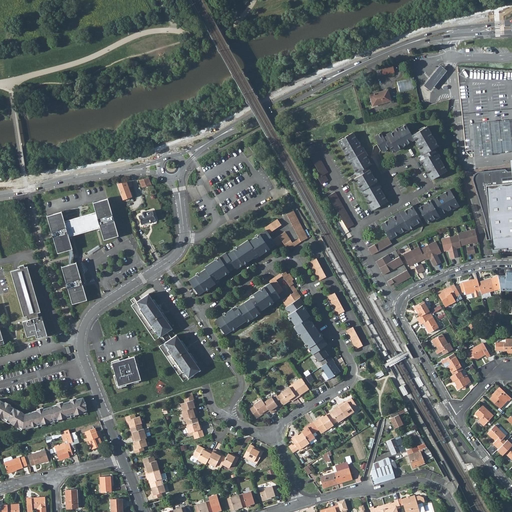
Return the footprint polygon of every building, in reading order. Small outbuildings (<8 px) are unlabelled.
[(376,70),(377,76),(394,72),(393,65),(379,68),(379,69),(376,70)] [(447,71),(440,65),(424,85),(430,91),(447,71)] [(413,78),(396,81),(398,92),(415,89),(413,78)] [(369,95),(372,106),(391,101),(388,89),(369,95)] [(479,149),(480,159),(494,157),(494,153),(496,153),(511,151),(511,144),(509,120),(492,122),(473,124),(466,124),(469,150),(476,150),(479,149)] [(381,133),(374,137),(383,152),(389,148),(393,146),(395,151),(414,140),(423,154),(425,158),(420,160),(432,180),(433,179),(446,171),(433,149),(438,146),(426,127),(411,135),(405,125),(383,138),(381,133)] [(352,133),(337,141),(356,173),(359,172),(361,175),(356,178),(354,179),(370,207),(372,210),(387,202),(367,167),(371,164),(352,133)] [(313,144),(307,148),(312,157),(310,158),(321,176),(318,178),(321,184),(328,180),(325,174),(328,172),(317,154),(319,153),(313,144)] [(490,171),(479,172),(475,174),(473,176),(473,180),(474,183),(485,219),(490,240),(491,240),(492,250),(502,249),(506,249),(506,250),(511,249),(511,171),(507,172),(505,169),(490,171)] [(147,178),(139,180),(142,187),(151,185),(148,177),(147,178)] [(121,195),(123,200),(131,197),(132,196),(128,186),(132,185),(130,181),(117,184),(121,195)] [(368,248),(372,255),(391,244),(389,239),(421,221),(419,219),(423,217),(426,223),(458,205),(450,190),(418,208),(414,210),(412,206),(380,224),(381,225),(388,237),(368,248)] [(335,192),(328,196),(347,229),(353,225),(335,192)] [(58,253),(72,249),(68,236),(100,227),(104,240),(118,236),(114,220),(112,214),(107,199),(93,203),(96,213),(64,222),(61,211),(47,216),(51,232),(53,238),(58,253)] [(299,238),(301,241),(308,238),(293,210),(287,214),(299,238)] [(141,224),(141,225),(155,219),(153,211),(145,213),(144,212),(143,212),(141,213),(142,215),(139,215),(138,216),(141,224)] [(188,280),(199,295),(216,283),(214,281),(218,278),(219,279),(236,267),(237,269),(254,257),(253,256),(257,253),(259,256),(276,244),(277,246),(283,242),(286,248),(289,246),(291,248),(294,247),(295,246),(292,243),(285,231),(273,239),(269,233),(281,225),(277,219),(264,227),(266,229),(249,241),(248,239),(227,254),(225,252),(204,267),(205,268),(188,280)] [(475,229),(466,231),(469,244),(478,242),(475,229)] [(458,233),(458,235),(461,246),(469,244),(466,231),(458,233)] [(458,235),(449,237),(454,258),(458,257),(456,248),(461,247),(461,246),(458,235)] [(449,237),(441,239),(443,251),(448,250),(450,259),(454,258),(449,237)] [(435,241),(428,245),(437,264),(440,262),(436,254),(441,252),(435,241)] [(428,245),(420,249),(424,259),(425,260),(429,258),(433,266),(437,264),(428,245)] [(419,247),(411,251),(417,262),(424,259),(420,249),(419,247)] [(411,251),(403,254),(409,266),(417,262),(411,251)] [(388,254),(376,261),(383,275),(403,264),(399,257),(392,261),(388,254)] [(310,262),(319,280),(326,277),(316,258),(310,262)] [(76,262),(61,267),(66,282),(66,283),(67,289),(68,288),(72,304),(87,300),(76,262)] [(37,338),(47,335),(46,331),(43,320),(42,316),(40,316),(39,317),(38,313),(39,312),(41,312),(27,266),(11,271),(24,317),(27,316),(28,320),(23,321),(27,337),(35,334),(37,338)] [(407,270),(387,281),(389,285),(393,283),(395,285),(410,277),(407,270)] [(511,270),(506,271),(506,274),(504,274),(504,275),(498,275),(500,290),(505,290),(505,289),(511,288),(511,300),(511,301),(511,314),(511,313),(511,270)] [(274,277),(276,280),(282,276),(281,274),(283,273),(282,271),(274,277)] [(282,276),(290,286),(293,284),(294,283),(292,281),(294,279),(289,273),(288,274),(286,271),(283,273),(281,274),(282,276)] [(215,320),(225,335),(246,321),(247,322),(260,313),(259,312),(280,297),(278,294),(283,290),(276,280),(274,277),(269,281),(270,282),(253,294),(255,297),(251,299),(250,298),(237,307),(238,308),(234,311),(232,308),(215,320)] [(463,283),(460,283),(461,288),(464,288),(465,291),(466,294),(471,293),(472,297),(482,295),(481,294),(478,282),(477,278),(463,282),(463,283)] [(491,278),(478,282),(481,294),(490,291),(495,290),(491,278)] [(451,286),(443,291),(444,292),(442,293),(438,295),(445,307),(455,301),(457,301),(459,300),(459,299),(460,300),(462,298),(455,285),(451,287),(451,286)] [(293,327),(312,354),(313,354),(324,346),(327,344),(311,320),(310,321),(308,317),(310,316),(303,305),(304,304),(300,297),(301,297),(297,290),(294,292),(282,300),(287,307),(285,308),(289,314),(288,315),(295,326),(293,327)] [(328,296),(338,314),(345,311),(334,292),(328,296)] [(137,302),(141,308),(140,309),(155,331),(156,330),(161,337),(162,336),(166,342),(165,343),(169,349),(167,350),(183,372),(184,371),(188,378),(200,370),(196,363),(197,363),(191,353),(189,353),(177,335),(171,338),(167,332),(172,328),(160,310),(161,309),(154,299),(153,300),(149,293),(137,301),(134,297),(131,300),(134,304),(137,302)] [(420,316),(417,318),(419,321),(431,314),(424,301),(415,306),(418,312),(418,313),(420,316)] [(431,314),(419,321),(421,324),(424,323),(426,326),(430,332),(439,327),(431,314)] [(346,331),(356,349),(363,345),(353,327),(346,331)] [(442,351),(444,354),(454,349),(450,343),(448,344),(443,334),(433,339),(437,345),(436,345),(438,349),(436,350),(437,354),(442,351)] [(506,342),(495,342),(495,350),(507,350),(507,353),(511,352),(511,338),(506,339),(506,342)] [(470,351),(467,353),(471,360),(475,358),(475,359),(481,356),(482,356),(485,354),(487,357),(490,355),(483,342),(470,350),(470,351)] [(320,361),(323,365),(332,359),(329,355),(328,355),(326,352),(327,351),(328,351),(324,346),(313,354),(319,361),(320,361)] [(52,352),(53,357),(66,353),(65,348),(52,352)] [(452,372),(453,375),(460,371),(463,369),(454,353),(441,360),(443,364),(446,367),(449,365),(452,371),(452,372)] [(134,356),(112,362),(115,374),(113,375),(116,385),(118,384),(118,387),(126,385),(126,384),(140,379),(134,356)] [(329,379),(339,372),(336,367),(337,366),(333,362),(334,362),(332,359),(323,365),(321,367),(325,372),(329,379)] [(453,375),(451,376),(453,381),(455,380),(456,381),(455,382),(457,385),(456,385),(458,389),(462,387),(463,388),(464,388),(465,386),(465,385),(468,384),(467,383),(471,381),(466,374),(463,376),(460,371),(453,375)] [(289,387),(297,398),(300,396),(300,395),(304,392),(303,391),(308,388),(301,378),(289,386),(289,387)] [(291,400),(292,401),(297,398),(289,387),(281,392),(282,393),(277,396),(283,404),(284,405),(288,402),(287,401),(290,399),(291,400)] [(500,387),(493,393),(494,394),(493,396),(490,398),(500,408),(508,400),(509,401),(511,398),(508,395),(502,389),(500,387)] [(269,411),(271,413),(276,410),(275,408),(275,407),(278,405),(278,407),(283,404),(277,396),(276,395),(272,398),(271,397),(264,402),(269,411)] [(181,404),(183,411),(195,407),(194,404),(196,404),(195,401),(193,401),(193,400),(194,399),(193,396),(186,398),(184,399),(183,399),(184,402),(181,404)] [(87,410),(83,397),(77,399),(76,398),(70,400),(70,401),(63,403),(63,401),(56,403),(57,405),(43,408),(43,407),(37,409),(37,410),(25,414),(10,406),(11,404),(5,402),(5,403),(0,400),(0,416),(2,418),(4,418),(10,421),(11,423),(17,426),(19,426),(23,428),(25,427),(27,428),(33,427),(34,425),(41,423),(43,424),(49,422),(50,420),(57,418),(59,419),(66,417),(67,416),(74,414),(76,414),(82,413),(83,411),(87,410)] [(338,405),(346,416),(354,411),(353,410),(358,407),(351,398),(347,401),(348,402),(345,404),(344,402),(343,401),(338,405)] [(250,409),(256,418),(261,415),(260,414),(263,412),(264,413),(265,414),(269,411),(264,402),(262,399),(254,404),(254,406),(250,409)] [(326,414),(333,424),(337,421),(338,422),(346,416),(338,405),(333,408),(334,409),(331,412),(326,414)] [(482,405),(475,413),(480,418),(478,420),(484,426),(493,415),(482,405)] [(182,411),(184,420),(186,420),(187,425),(198,422),(197,416),(195,417),(194,414),(196,413),(197,413),(195,407),(183,411),(182,411)] [(390,419),(395,428),(403,424),(398,415),(408,411),(406,407),(405,408),(390,414),(392,418),(390,419)] [(129,424),(130,427),(141,424),(142,423),(140,416),(136,417),(135,414),(126,417),(127,420),(128,420),(129,421),(127,422),(128,425),(129,424)] [(319,418),(313,422),(319,430),(321,433),(334,425),(333,424),(326,414),(324,416),(323,415),(320,417),(321,418),(320,419),(319,418)] [(186,425),(188,432),(192,431),(194,435),(203,432),(202,429),(200,429),(200,428),(202,428),(201,424),(199,425),(198,422),(187,425),(186,425)] [(302,432),(309,442),(315,437),(313,434),(316,432),(319,430),(313,422),(307,426),(308,427),(307,428),(306,427),(303,428),(304,430),(302,431),(302,432)] [(131,436),(133,442),(145,438),(147,438),(144,428),(143,429),(141,424),(130,427),(132,433),(133,432),(134,435),(133,435),(131,436)] [(493,438),(492,438),(495,441),(493,443),(498,449),(506,441),(503,438),(506,436),(495,425),(488,432),(493,438)] [(85,432),(92,449),(102,445),(99,436),(98,436),(95,428),(85,432)] [(70,433),(71,437),(73,444),(78,442),(75,432),(70,433)] [(298,449),(299,450),(309,443),(309,442),(302,432),(298,435),(295,437),(294,436),(291,438),(295,444),(293,445),(289,447),(293,453),(298,449)] [(386,441),(390,450),(392,449),(394,454),(405,449),(400,438),(398,439),(396,439),(395,437),(386,441)] [(134,449),(135,453),(144,450),(143,447),(147,446),(145,438),(133,442),(134,445),(133,445),(134,448),(135,448),(136,449),(134,449)] [(56,451),(59,459),(64,457),(64,458),(70,456),(69,455),(73,454),(70,446),(69,443),(66,444),(65,442),(54,446),(56,451)] [(511,443),(510,442),(500,452),(503,455),(505,452),(508,455),(509,455),(511,458),(511,443)] [(406,450),(408,455),(422,449),(427,447),(424,443),(406,450)] [(262,453),(257,450),(258,449),(253,446),(254,446),(250,444),(243,456),(250,460),(256,463),(257,463),(262,453)] [(205,450),(203,449),(203,448),(198,445),(195,452),(193,455),(198,458),(197,459),(205,464),(207,462),(212,451),(207,448),(206,449),(205,450)] [(207,462),(215,466),(216,465),(221,467),(222,464),(226,457),(221,454),(220,456),(218,454),(218,453),(219,452),(213,449),(212,451),(207,462)] [(408,455),(413,468),(424,463),(420,452),(423,451),(422,449),(408,455)] [(28,455),(32,465),(39,463),(39,462),(44,460),(44,461),(44,462),(49,461),(45,450),(28,455)] [(222,464),(229,468),(231,464),(234,466),(239,457),(236,456),(235,457),(234,456),(235,455),(232,453),(231,455),(228,453),(226,457),(222,464)] [(511,459),(505,453),(503,455),(511,462),(511,461),(511,459)] [(144,468),(146,474),(159,470),(156,460),(155,461),(154,456),(142,459),(144,465),(145,464),(146,467),(145,467),(144,468)] [(4,462),(8,473),(11,472),(11,471),(23,467),(23,466),(20,458),(20,457),(13,459),(4,462)] [(370,475),(374,484),(395,478),(392,469),(390,462),(389,458),(388,457),(373,463),(370,475)] [(334,472),(338,483),(352,479),(346,462),(335,465),(337,472),(334,472)] [(149,482),(151,488),(162,484),(161,479),(162,479),(159,470),(146,474),(147,480),(149,479),(150,479),(151,482),(149,482)] [(320,476),(323,488),(338,483),(334,472),(320,476)] [(100,477),(101,492),(112,491),(111,486),(110,486),(110,476),(100,477)] [(152,495),(153,499),(162,496),(161,492),(165,491),(163,484),(162,484),(151,488),(152,491),(151,491),(152,494),(153,494),(153,495),(152,495)] [(259,490),(262,499),(271,497),(275,496),(275,495),(278,494),(276,485),(272,486),(259,490)] [(65,490),(67,509),(78,508),(77,489),(65,490)] [(243,507),(243,508),(247,507),(246,506),(250,504),(254,503),(251,491),(239,495),(243,507)] [(208,511),(214,511),(217,511),(221,510),(218,498),(216,494),(208,497),(209,501),(206,502),(208,511)] [(231,511),(235,511),(235,509),(238,508),(243,507),(239,495),(227,498),(231,511)] [(410,496),(406,498),(401,499),(401,498),(398,499),(398,500),(400,506),(403,505),(405,511),(419,511),(417,504),(425,502),(423,498),(419,495),(415,497),(415,495),(410,496)] [(26,498),(27,511),(32,511),(32,508),(37,508),(37,511),(46,511),(46,507),(45,497),(31,498),(32,497),(26,498)] [(123,511),(122,498),(110,499),(111,511),(123,511)] [(344,500),(337,502),(338,505),(340,511),(364,511),(365,510),(363,505),(358,506),(360,511),(357,511),(346,511),(346,510),(348,509),(344,500)] [(374,507),(370,508),(370,511),(397,511),(396,509),(400,508),(400,506),(398,500),(394,501),(394,502),(391,503),(389,504),(389,503),(384,505),(379,506),(377,507),(374,508),(374,507)] [(194,505),(195,511),(208,511),(206,502),(194,505)]
